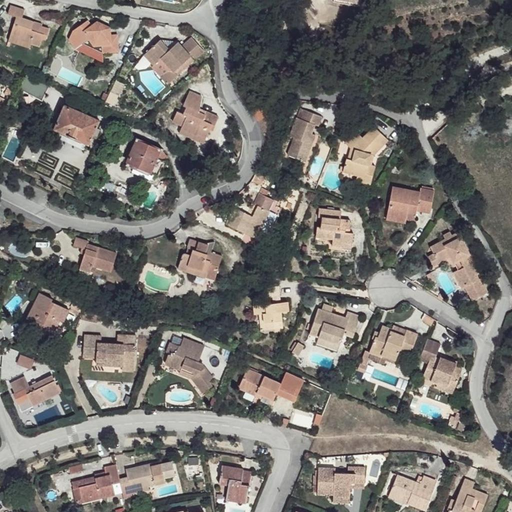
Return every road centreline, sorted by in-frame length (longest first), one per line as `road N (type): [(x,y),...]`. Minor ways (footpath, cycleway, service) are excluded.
road 1 (residential): [(213,24),(260,141),(242,176),(150,231),(84,226),(0,191)]
road 2 (residential): [(505,305),(499,262),(414,113),(349,92),(253,103)]
road 3 (residential): [(20,453),(139,421),(275,431),(288,451),(266,511)]
road 4 (residential): [(511,461),(484,387),(481,352),(505,305)]
road 5 (residential): [(94,0),(213,24)]
